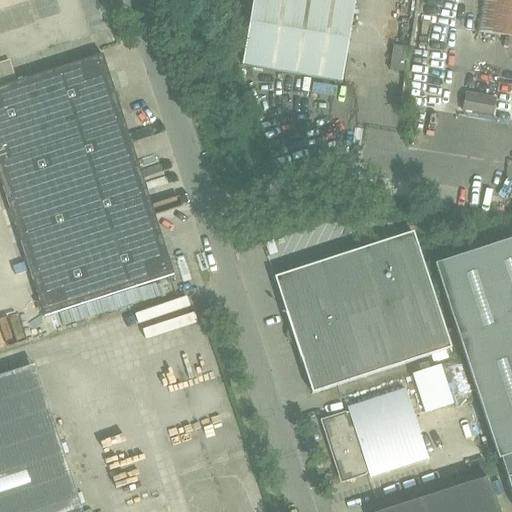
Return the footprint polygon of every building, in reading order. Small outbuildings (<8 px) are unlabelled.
[(331,0),(249,0),(240,67),(338,83),(350,3),(331,0)] [(511,0),(481,0),(476,33),(511,38),(511,0)] [(393,45),(392,50),(389,70),(405,72),(408,48),(393,45)] [(102,55),(85,60),(0,87),(0,180),(44,317),(173,275),(102,55)] [(467,95),(464,113),(493,118),(496,100),(467,95)] [(273,278),(285,314),(299,359),(300,359),(311,394),(337,386),(431,355),(433,361),(452,355),(450,349),(412,233),(273,278)] [(511,240),(433,266),(482,415),(496,458),(497,461),(500,460),(511,456),(511,240)] [(345,481),(367,474),(369,477),(427,459),(405,391),(347,410),(348,413),(321,422),(332,454),(335,453),(345,481)] [(81,511),(50,415),(0,431),(0,511),(81,511)] [(511,456),(500,460),(511,497),(511,456)] [(497,511),(487,478),(420,500),(423,511),(497,511)] [(382,511),(423,511),(420,500),(382,511)]
